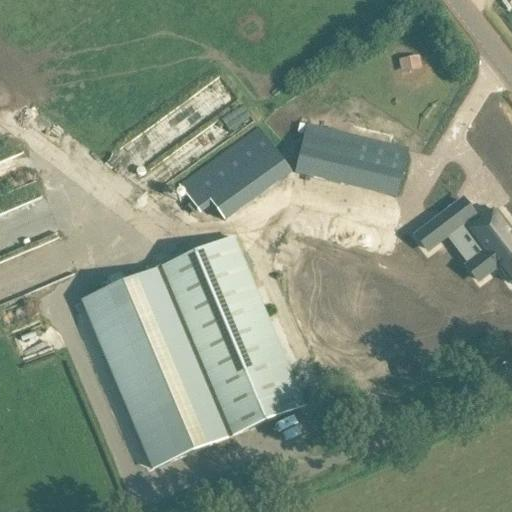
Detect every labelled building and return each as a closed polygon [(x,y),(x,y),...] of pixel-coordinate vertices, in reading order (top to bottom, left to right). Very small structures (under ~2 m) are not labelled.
[(347,36),(354,45),(363,37),(356,28),(347,36)] [(101,129),(188,66),(172,45),(85,108),(101,129)] [(296,174),(396,198),(407,151),(307,127),(296,174)] [(192,177),(225,222),(291,174),(258,128),(192,177)] [(462,198),(412,236),(426,254),(476,216),(462,198)] [(0,303),(84,270),(65,266),(67,257),(59,237),(0,261),(0,256),(9,253),(0,251),(0,249),(2,236),(9,251),(21,246),(17,234),(20,214),(18,209),(0,216),(0,303)] [(481,253),(462,266),(476,284),(494,271),(495,271),(498,269),(510,285),(511,282),(511,231),(495,210),(465,234),(481,253)] [(290,296),(416,327),(420,311),(459,320),(469,278),(290,236),(280,276),(294,279),(290,296)] [(155,470),(302,408),(231,241),(84,303),(155,470)]
